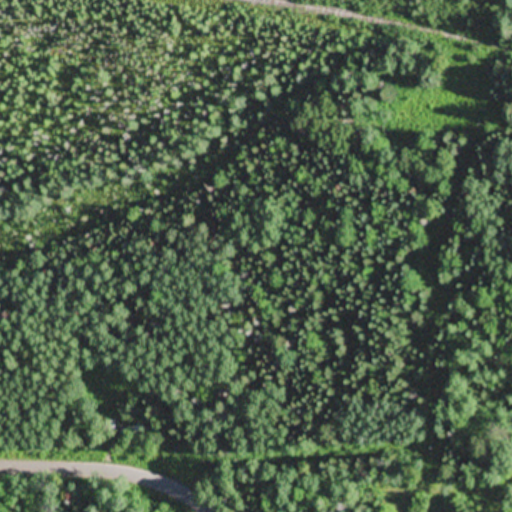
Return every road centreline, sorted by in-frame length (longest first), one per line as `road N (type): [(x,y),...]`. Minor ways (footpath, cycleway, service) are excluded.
road 1 (residential): [(511,468),(486,91)]
road 2 (residential): [(0,461),(148,471),(217,511)]
